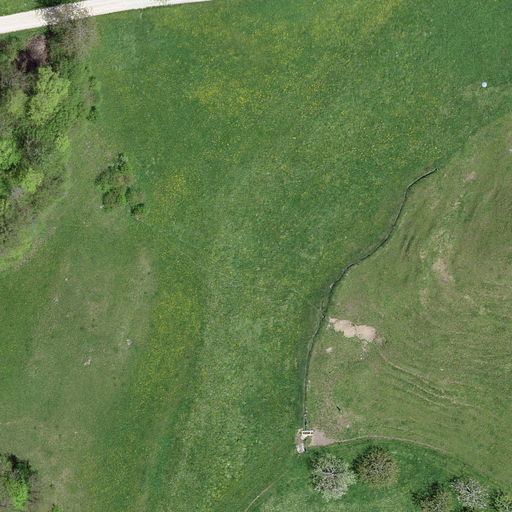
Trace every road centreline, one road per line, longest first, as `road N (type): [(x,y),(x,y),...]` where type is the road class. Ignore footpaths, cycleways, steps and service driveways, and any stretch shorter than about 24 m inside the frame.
road 1 (track): [(241,511),(276,474),(319,455),(366,449),(410,453),(511,492)]
road 2 (track): [(0,25),(143,0)]
